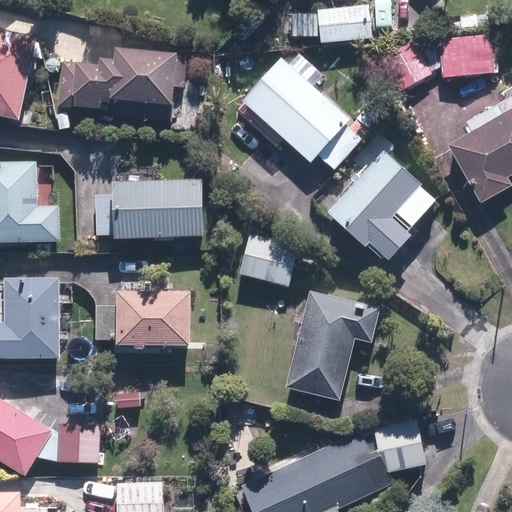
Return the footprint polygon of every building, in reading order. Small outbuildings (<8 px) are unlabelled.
[(314,10),(316,45),(369,42),(367,6),(314,10)] [(0,118),(15,122),(34,42),(0,35),(0,118)] [(485,40),(438,44),(442,78),(489,73),(485,40)] [(413,41),(376,62),(396,96),(433,75),(413,41)] [(61,68),(56,109),(96,113),(97,103),(166,110),(172,59),(110,53),(109,65),(95,63),(94,71),(61,68)] [(278,63),(241,104),(308,164),(345,123),(278,63)] [(511,111),(447,148),(478,203),(505,188),(501,181),(511,174),(511,111)] [(379,156),(323,217),(360,250),(363,247),(381,264),(403,240),(384,224),(416,190),(379,156)] [(0,245),(56,243),(54,210),(34,211),(32,169),(0,170),(0,245)] [(108,188),(111,241),(198,237),(195,184),(108,188)] [(94,207),(75,206),(73,240),(92,241),(94,207)] [(247,239),(238,275),(285,287),(295,252),(247,239)] [(0,328),(0,361),(55,360),(54,286),(3,287),(4,328),(0,328)] [(186,295),(114,295),(115,348),(187,348),(186,295)] [(375,312),(308,295),(283,390),(333,403),(350,337),(367,342),(375,312)] [(48,433),(0,404),(0,464),(21,477),(48,433)] [(420,466),(411,424),(365,432),(242,487),(253,511),(331,511),(389,486),(384,473),(420,466)] [(57,429),(56,464),(96,464),(96,429),(57,429)] [(163,511),(164,483),(114,484),(113,511),(163,511)] [(0,511),(17,511),(17,498),(0,498),(0,511)]
